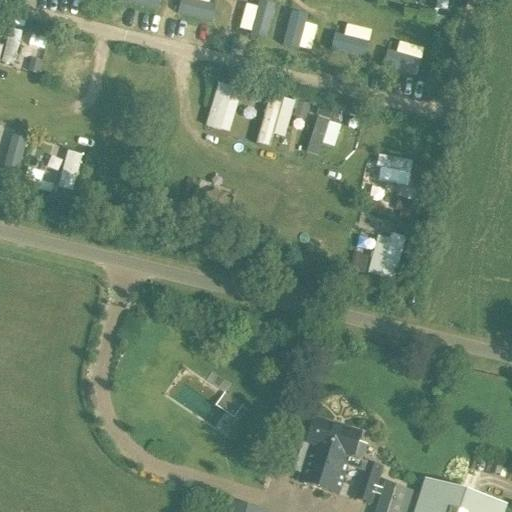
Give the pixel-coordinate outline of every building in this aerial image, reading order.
[(126,0),(126,2),(158,10),(160,0),(126,0)] [(181,0),(179,13),(213,21),(216,7),(186,0),(181,0)] [(252,35),(266,39),(274,7),(259,3),(252,35)] [(291,9),(284,41),(298,44),(305,13),(291,9)] [(14,27),(5,64),(19,68),(28,30),(14,27)] [(335,40),(332,53),(370,62),(373,50),(335,40)] [(383,50),(380,63),(418,72),(421,59),(383,50)] [(218,80),(206,129),(225,134),(237,85),(218,80)] [(273,92),(261,141),(279,145),(291,97),(273,92)] [(320,104),(309,151),(325,155),(336,108),(320,104)] [(0,162),(0,180),(15,184),(26,139),(7,134),(0,162)] [(53,194),(70,199),(81,153),(64,149),(53,194)] [(415,172),(375,163),(372,175),(412,185),(415,172)] [(176,183),(171,202),(182,205),(187,186),(176,183)] [(218,194),(201,189),(190,234),(208,238),(218,194)] [(373,277),(394,282),(405,238),(383,233),(373,277)] [(383,468),(368,464),(368,463),(362,461),(367,446),(359,443),(362,434),(313,418),(305,446),(307,447),(296,483),(339,497),(348,468),(362,472),(353,500),(371,506),(383,468)] [(503,511),(505,507),(425,481),(415,511),(503,511)] [(408,511),(414,493),(385,483),(376,511),(408,511)] [(266,511),(229,500),(225,511),(266,511)]
